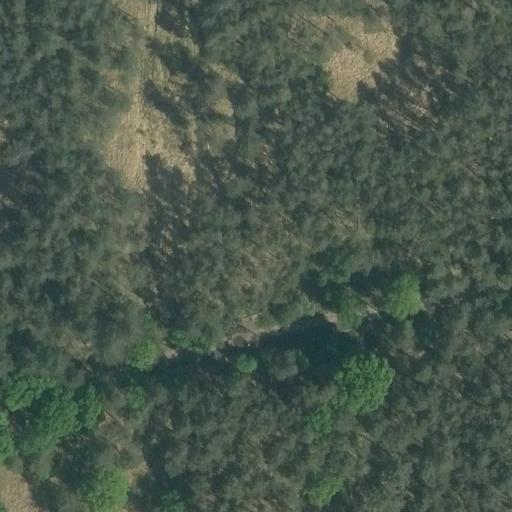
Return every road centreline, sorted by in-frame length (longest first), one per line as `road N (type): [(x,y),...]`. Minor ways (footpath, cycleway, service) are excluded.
road 1 (track): [(0,384),(360,305)]
road 2 (track): [(360,305),(511,263)]
